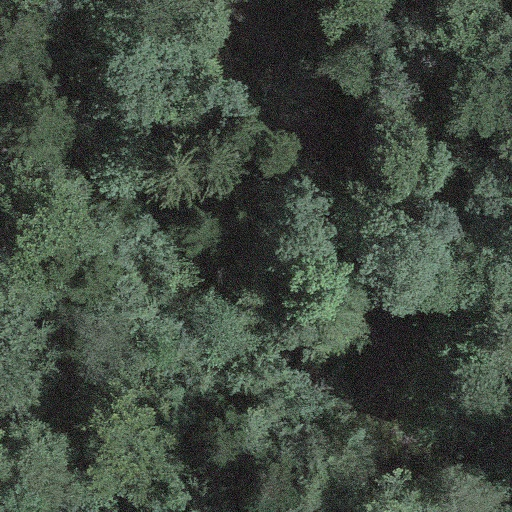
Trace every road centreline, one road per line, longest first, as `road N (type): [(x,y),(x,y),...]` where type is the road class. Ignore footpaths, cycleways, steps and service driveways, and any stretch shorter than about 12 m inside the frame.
road 1 (track): [(0,176),(123,222),(396,406)]
road 2 (track): [(233,0),(282,67),(340,192),(381,306),(396,406)]
road 3 (track): [(396,406),(511,489)]
